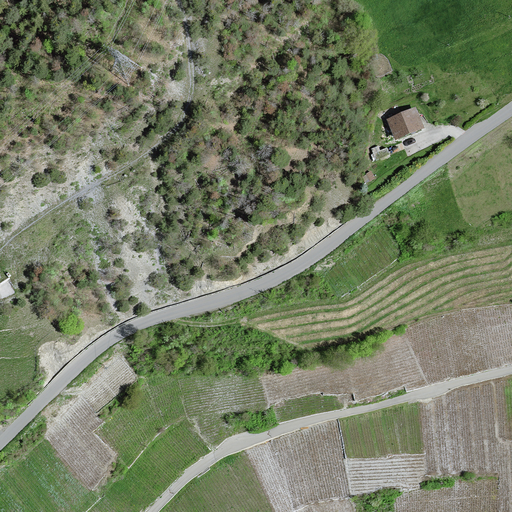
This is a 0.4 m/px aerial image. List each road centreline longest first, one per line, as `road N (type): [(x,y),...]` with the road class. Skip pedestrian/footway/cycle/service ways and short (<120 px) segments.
road 1 (unclassified): [(0,448),(123,333),(306,262),(511,110)]
road 2 (residential): [(153,511),(223,455),(301,425),(511,370)]
road 3 (track): [(0,250),(170,135),(185,108)]
